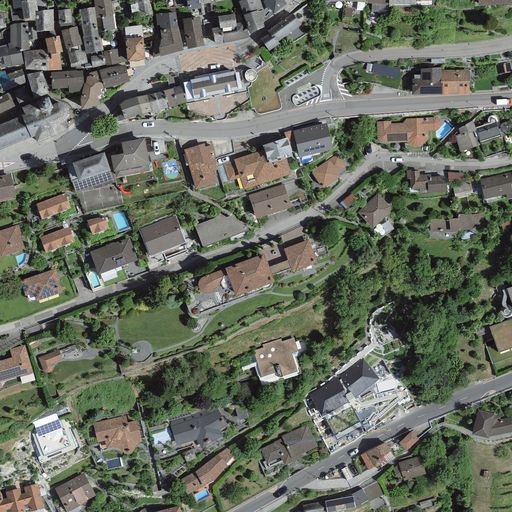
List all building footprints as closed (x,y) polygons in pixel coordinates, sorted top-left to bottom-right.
[(21,3),(36,1),(35,0),(12,0),(14,11),(22,9),(21,3)] [(111,0),(93,0),(95,10),(98,35),(99,35),(115,33),(111,0)] [(149,0),(133,0),(135,6),(138,5),(140,18),(152,16),(149,0)] [(200,8),(197,0),(186,0),(188,13),(202,12),(200,8)] [(212,6),(210,0),(197,0),(200,8),(212,6)] [(239,3),(244,18),(263,12),(259,0),(240,0),(242,2),(239,3)] [(283,0),(264,0),(273,15),(287,5),(283,0)] [(477,0),(478,10),(511,8),(511,0),(477,0)] [(36,1),(21,3),(22,9),(23,22),(24,22),(24,24),(35,24),(35,14),(38,13),(36,1)] [(307,5),(292,15),(298,24),(314,14),(307,5)] [(72,10),(57,12),(59,29),(74,27),(72,10)] [(98,35),(95,10),(78,12),(82,40),(85,53),(86,57),(102,54),(99,35),(98,35)] [(38,13),(35,14),(35,24),(35,29),(37,39),(42,39),(42,35),(54,33),(53,11),(38,13)] [(263,12),(244,18),(250,37),(264,29),(262,22),(265,21),(263,12)] [(160,61),(183,54),(182,51),(187,50),(185,38),(184,34),(179,34),(175,15),(156,16),(157,27),(159,27),(161,42),(156,48),(154,51),(153,60),(159,58),(160,61)] [(234,15),(218,19),(220,32),(236,29),(237,29),(236,25),(234,15)] [(298,24),(292,15),(267,33),(269,36),(260,42),(269,55),(280,47),(278,45),(301,28),(298,24)] [(185,38),(201,35),(199,19),(182,22),(184,34),(185,38)] [(243,23),(236,25),(237,29),(236,29),(237,34),(222,37),(224,46),(249,41),(243,23)] [(0,67),(1,71),(23,67),(21,55),(23,54),(29,53),(28,42),(28,34),(23,27),(23,25),(14,25),(11,27),(10,26),(10,45),(8,46),(8,47),(0,48),(0,67)] [(35,29),(28,30),(28,34),(28,42),(37,41),(37,39),(35,29)] [(77,29),(61,33),(66,52),(67,52),(81,48),(82,48),(77,29)] [(201,35),(185,38),(187,50),(187,53),(204,49),(201,35)] [(47,59),(59,57),(62,57),(59,40),(45,42),(47,50),(47,59)] [(143,40),(125,42),(127,65),(145,63),(143,40)] [(86,57),(85,53),(82,54),(81,48),(67,52),(70,69),(87,65),(86,57)] [(123,49),(103,52),(105,67),(126,64),(123,49)] [(47,59),(47,50),(29,53),(22,54),(25,67),(25,71),(36,72),(42,74),(49,74),(47,59)] [(103,67),(101,56),(90,59),(92,70),(97,70),(97,68),(103,67)] [(59,57),(47,59),(49,74),(62,73),(59,57)] [(511,72),(509,64),(496,66),(498,75),(511,72)] [(109,71),(99,74),(104,92),(130,85),(125,68),(109,71)] [(432,71),(420,72),(420,77),(412,77),(412,98),(442,98),(442,86),(441,86),(441,72),(441,69),(432,71)] [(249,70),(241,72),(244,85),(250,84),(252,84),(254,83),(256,82),(257,80),(257,77),(256,74),(255,72),(253,71),(251,70),(249,70)] [(26,85),(23,71),(7,75),(5,72),(0,72),(0,89),(2,94),(26,85)] [(194,78),(195,81),(230,74),(230,71),(194,78)] [(469,72),(441,72),(441,86),(442,86),(442,98),(469,98),(469,72)] [(80,102),(81,114),(99,109),(96,99),(101,98),(100,93),(104,92),(99,74),(99,73),(88,76),(89,79),(86,80),(84,87),(80,102)] [(195,81),(190,82),(190,83),(194,101),(194,103),(238,93),(238,90),(234,74),(234,73),(230,74),(195,81)] [(38,74),(27,77),(34,102),(49,97),(42,75),(38,74)] [(83,74),(51,75),(52,92),(68,91),(69,95),(80,95),(83,85),(83,74)] [(194,101),(190,83),(183,84),(187,102),(194,101)] [(187,104),(181,86),(135,98),(136,100),(124,103),(119,107),(124,123),(187,104)] [(26,87),(13,93),(19,107),(32,101),(26,87)] [(0,99),(0,116),(15,110),(8,96),(1,99),(0,99)] [(26,118),(0,128),(0,152),(34,139),(37,146),(55,140),(54,137),(68,131),(65,126),(70,121),(70,116),(68,111),(64,107),(58,105),(50,108),(47,102),(23,112),(26,118)] [(391,122),(377,123),(377,140),(377,141),(379,143),(380,144),(382,145),(385,145),(406,144),(407,144),(409,146),(411,147),(412,148),(414,149),(417,149),(419,148),(422,148),(423,147),(425,145),(426,144),(427,142),(428,141),(428,139),(428,133),(434,132),(435,132),(436,132),(438,131),(439,129),(440,128),(440,127),(440,125),(440,123),(439,122),(438,120),(437,119),(435,118),(433,118),(406,120),(402,125),(391,124),(391,122)] [(480,144),(500,137),(496,123),(495,121),(495,120),(494,120),(493,119),(492,120),(491,121),(491,122),(491,123),(491,124),(475,129),(480,144)] [(460,154),(479,147),(478,144),(480,144),(475,129),(473,122),(458,130),(459,135),(455,137),(460,154)] [(326,126),(293,133),(296,145),(299,161),(332,154),(326,126)] [(283,134),(285,141),(287,140),(289,146),(296,145),(293,133),(293,131),(283,134)] [(149,170),(150,169),(145,140),(108,147),(113,176),(115,176),(116,179),(149,173),(149,170)] [(289,146),(287,140),(285,141),(262,148),(264,152),(233,161),(234,163),(224,166),(229,181),(240,178),(244,190),(289,176),(284,159),(292,157),(289,146)] [(204,145),(184,151),(196,193),(216,187),(213,175),(218,174),(216,168),(218,168),(212,147),(205,149),(204,145)] [(336,155),(310,173),(322,192),(340,179),(336,174),(345,168),(336,155)] [(103,156),(72,166),(78,184),(79,187),(110,177),(103,156)] [(413,170),(406,171),(406,181),(410,181),(410,192),(428,191),(428,196),(445,194),(444,177),(431,178),(431,176),(419,177),(419,172),(413,172),(413,170)] [(463,174),(447,173),(450,183),(464,182),(463,174)] [(511,173),(479,181),(484,202),(506,197),(507,201),(511,200),(511,173)] [(10,176),(0,177),(0,203),(15,200),(10,176)] [(112,182),(110,177),(79,187),(78,184),(73,186),(76,194),(112,182)] [(470,181),(452,184),(454,195),(472,192),(470,181)] [(265,191),(274,217),(292,211),(283,185),(265,191)] [(274,217),(265,191),(248,197),(256,223),(274,217)] [(64,195),(35,206),(41,221),(70,210),(64,195)] [(389,209),(378,195),(358,213),(373,231),(390,216),(389,209)] [(215,216),(216,219),(195,228),(203,251),(248,233),(247,230),(230,217),(227,219),(219,214),(215,216)] [(484,214),(471,215),(472,228),(485,226),(484,214)] [(471,215),(457,216),(458,220),(449,221),(449,219),(430,220),(430,233),(450,232),(450,233),(472,232),(472,228),(471,215)] [(109,231),(104,218),(86,222),(92,237),(109,231)] [(174,218),(140,232),(150,258),(185,245),(174,218)] [(0,233),(0,257),(1,258),(1,259),(24,251),(20,238),(22,238),(18,227),(0,233)] [(68,228),(39,239),(45,255),(74,244),(68,228)] [(128,240),(90,254),(98,277),(137,263),(128,240)] [(309,243),(284,251),(292,273),(295,271),(296,274),(317,267),(309,243)] [(264,255),(224,270),(204,277),(202,279),(200,280),(199,282),(198,284),(198,286),(198,288),(199,290),(201,292),(203,294),(205,294),(208,294),(210,294),(212,293),(213,292),(215,290),(216,289),(218,287),(221,286),(220,285),(223,277),(227,276),(236,300),(275,286),(264,255)] [(55,271),(20,283),(25,299),(27,298),(27,299),(29,301),(30,302),(32,303),(34,303),(35,302),(36,303),(61,295),(57,284),(59,283),(55,271)] [(511,319),(489,328),(493,341),(485,344),(492,365),(511,357),(511,319)] [(281,338),(262,344),(263,347),(254,350),(262,374),(277,369),(279,374),(297,368),(292,352),(298,350),(294,337),(282,340),(281,338)] [(36,380),(25,345),(9,349),(11,356),(0,359),(0,387),(2,387),(0,381),(20,376),(22,384),(36,380)] [(61,348),(40,357),(45,370),(66,361),(61,348)] [(192,414),(170,421),(179,450),(192,445),(195,449),(228,429),(226,425),(227,424),(215,404),(210,407),(192,414)] [(495,412),(478,409),(472,431),(488,435),(511,430),(511,425),(510,417),(500,419),(499,415),(494,414),(495,412)] [(126,415),(93,422),(97,441),(99,441),(100,450),(116,446),(118,446),(125,450),(127,451),(129,451),(130,451),(131,450),(132,449),(133,448),(135,445),(136,444),(138,442),(140,441),(142,440),(137,419),(128,422),(126,415)] [(66,418),(59,420),(58,418),(35,427),(36,429),(29,432),(39,459),(76,446),(66,418)] [(317,444),(307,423),(281,436),(282,437),(273,441),(274,442),(261,448),(269,466),(283,459),(285,463),(302,455),(301,452),(317,444)] [(413,428),(401,439),(408,447),(421,436),(413,428)] [(376,445),(359,455),(368,469),(375,464),(375,465),(381,460),(379,456),(389,448),(386,441),(376,445)] [(236,458),(226,448),(195,471),(181,479),(187,492),(214,478),(226,464),(228,466),(236,458)] [(402,473),(404,479),(426,471),(420,455),(398,462),(399,464),(392,468),(398,475),(402,473)] [(84,473),(67,482),(79,505),(96,496),(84,473)] [(38,481),(0,491),(0,511),(18,511),(44,505),(38,481)] [(79,505),(67,482),(54,489),(66,511),(68,511),(80,506),(79,505)] [(352,493),(352,494),(353,494),(355,504),(368,498),(362,488),(352,493)] [(352,494),(325,499),(325,500),(327,510),(328,510),(355,505),(355,504),(353,494),(352,494)] [(296,510),(296,511),(328,511),(328,510),(327,510),(325,500),(302,504),(296,510)]
